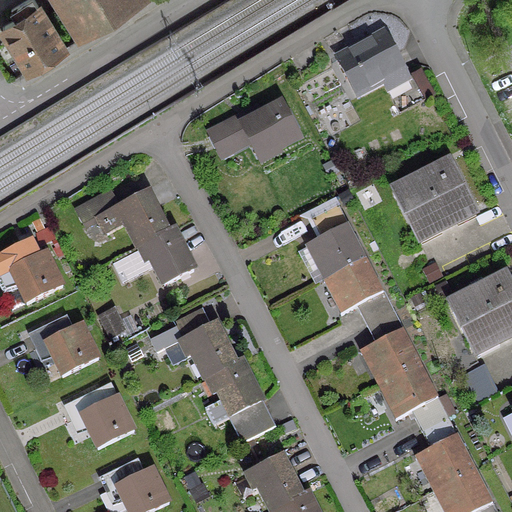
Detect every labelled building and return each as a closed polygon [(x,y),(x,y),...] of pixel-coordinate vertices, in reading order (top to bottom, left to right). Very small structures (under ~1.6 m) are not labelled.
[(14,19),(0,27),(27,70),(62,48),(31,0),(24,0),(9,10),(14,19)] [(74,38),(75,41),(77,39),(100,25),(139,0),(49,0),(50,1),(51,1),(62,18),(61,18),(62,21),(63,20),(74,38)] [(381,35),(335,61),(355,97),(400,74),(404,81),(405,80),(381,35)] [(280,108),(241,128),(237,121),(208,136),(215,151),(244,136),(256,160),(257,159),(257,158),(294,139),(295,140),(296,139),(280,108)] [(471,213),(447,164),(390,192),(414,242),(471,213)] [(170,232),(170,231),(164,234),(144,195),(114,210),(107,195),(75,211),(82,225),(96,218),(104,234),(123,224),(136,250),(170,232)] [(321,283),(363,261),(335,208),(309,221),(316,235),(326,231),(328,236),(303,249),(304,250),(309,248),(326,280),(320,282),(321,283)] [(142,247),(162,287),(191,273),(170,232),(136,250),(142,247)] [(16,291),(24,307),(60,289),(43,254),(26,263),(19,250),(0,259),(0,291),(2,295),(16,291)] [(378,296),(380,295),(363,261),(321,283),(321,284),(327,281),(343,313),(338,315),(338,317),(357,307),(360,313),(357,314),(364,327),(390,314),(383,300),(381,302),(378,296)] [(471,355),(511,334),(511,291),(504,275),(445,305),(471,355)] [(122,333),(111,311),(97,317),(108,340),(122,333)] [(376,339),(378,344),(358,354),(359,356),(364,353),(381,385),(375,388),(376,388),(418,366),(400,332),(392,337),(389,332),(397,327),(390,314),(364,327),(371,341),(376,339)] [(33,351),(44,346),(60,379),(95,361),(79,327),(62,336),(55,323),(28,336),(35,349),(33,350),(33,351)] [(203,381),(237,364),(238,364),(237,363),(232,366),(212,327),(181,342),(175,328),(148,341),(155,355),(177,344),(178,345),(184,342),(203,381)] [(256,405),(258,404),(238,364),(237,364),(203,381),(204,382),(209,379),(229,417),(227,418),(241,446),(271,430),(264,415),(262,416),(256,405)] [(436,400),(418,366),(376,388),(376,389),(381,386),(398,418),(392,421),(393,422),(418,409),(421,415),(412,419),(419,433),(446,419),(439,405),(436,407),(433,401),(436,400)] [(497,398),(485,372),(468,381),(481,406),(497,398)] [(131,434),(108,386),(64,408),(70,421),(68,422),(68,423),(79,418),(95,451),(131,434)] [(511,412),(510,413),(511,415),(503,419),(511,436),(511,412)] [(452,432),(446,419),(419,433),(426,446),(435,441),(438,447),(413,460),(413,461),(419,458),(436,490),(430,493),(431,494),(472,472),(455,438),(446,442),(443,436),(452,432)] [(244,478),(250,475),(269,511),(273,511),(304,496),(304,495),(298,498),(278,459),(244,476),(244,478)] [(133,480),(126,467),(99,480),(105,493),(103,494),(104,495),(114,490),(125,511),(152,511),(166,505),(150,471),(133,480)] [(482,511),(482,510),(490,506),(472,472),(431,494),(436,491),(446,511),(493,511),(490,511),(482,511)] [(188,492),(198,486),(192,474),(182,479),(188,492)] [(312,511),(304,496),(273,511),(275,511),(276,511),(312,511)]
